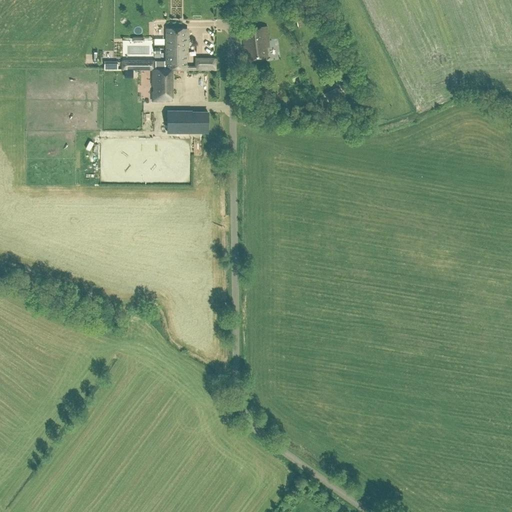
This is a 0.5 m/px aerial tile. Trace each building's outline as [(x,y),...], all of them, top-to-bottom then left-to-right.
[(298,27),(310,25),(308,12),(296,14),(298,27)] [(266,47),(269,47),(266,26),(242,29),(245,50),(247,50),(248,60),(267,58),(266,47)] [(171,69),(187,69),(187,28),(166,28),(166,68),(153,68),(152,86),(154,86),(154,90),(152,90),(153,100),(171,100),(171,69)] [(127,41),(127,57),(156,57),(156,41),(127,41)] [(108,59),(107,68),(120,68),(120,59),(108,59)] [(134,78),(134,71),(150,71),(149,63),(130,63),(130,78),(134,78)] [(132,109),(150,108),(149,72),(134,72),(135,92),(132,92),(132,109)] [(337,88),(326,93),(330,102),(342,97),(337,88)] [(148,110),(149,125),(156,125),(156,109),(148,110)] [(206,111),(169,112),(169,130),(206,130),(206,111)]
